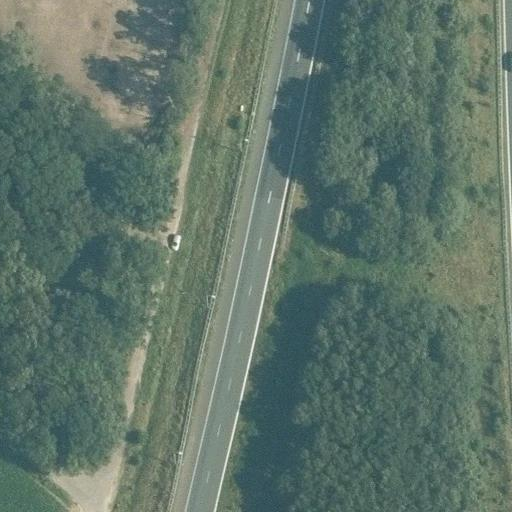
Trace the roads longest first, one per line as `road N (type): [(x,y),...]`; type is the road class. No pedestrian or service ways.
road 1 (motorway): [(306,0),(198,511)]
road 2 (unclassified): [(98,496),(169,218),(213,0)]
road 3 (track): [(169,218),(0,143)]
road 4 (unclassified): [(98,496),(0,426)]
